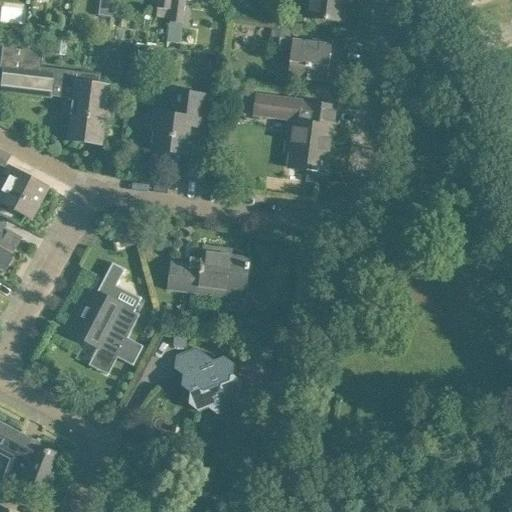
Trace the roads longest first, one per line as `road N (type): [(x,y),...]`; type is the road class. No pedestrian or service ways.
road 1 (residential): [(0,364),(92,202),(106,193),(356,209),(364,195),(382,0)]
road 2 (residential): [(77,511),(95,465),(85,433),(0,384)]
